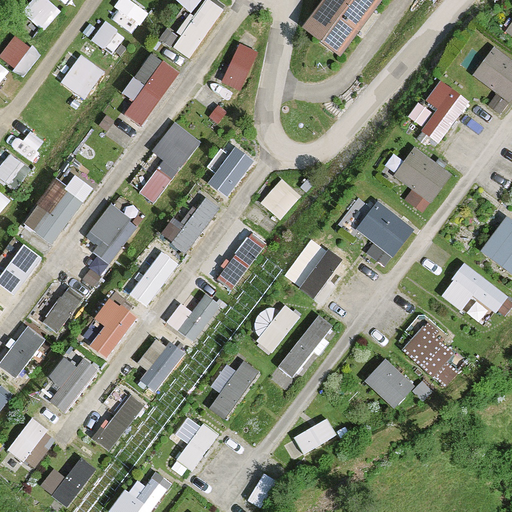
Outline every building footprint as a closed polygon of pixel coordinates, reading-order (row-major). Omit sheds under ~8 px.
[(45,0),(29,0),(19,11),(41,31),(58,12),(45,0)] [(128,0),(126,0),(114,16),(134,31),(145,15),(137,9),(138,7),(128,0)] [(140,0),(152,9),(158,0),(140,0)] [(178,37),(170,48),(185,60),(221,12),(204,0),(203,0),(191,17),(188,15),(173,34),(178,37)] [(377,0),(320,0),(299,30),(336,56),(377,0)] [(511,16),(502,29),(511,36),(511,16)] [(99,21),(88,44),(113,55),(123,32),(99,21)] [(11,37),(0,51),(0,58),(13,69),(28,49),(11,37)] [(237,46),(220,82),(238,90),(255,54),(237,46)] [(511,62),(490,46),(469,75),(508,104),(511,97),(511,62)] [(142,86),(121,115),(137,126),(176,73),(149,54),(131,78),(142,86)] [(79,55),(58,81),(83,100),(103,73),(79,55)] [(433,109),(418,130),(436,143),(466,103),(437,81),(422,101),(433,109)] [(217,105),(207,118),(216,125),(226,113),(217,105)] [(36,126),(57,138),(68,118),(48,106),(36,126)] [(161,161),(136,195),(152,207),(199,144),(170,122),(148,152),(161,161)] [(35,161),(45,139),(21,129),(11,151),(35,161)] [(412,147),(391,175),(429,203),(450,176),(412,147)] [(235,150),(209,186),(226,201),(254,164),(235,150)] [(8,154),(0,162),(0,181),(12,192),(29,172),(8,154)] [(149,154),(130,183),(138,188),(158,160),(149,154)] [(53,178),(19,224),(48,246),(90,190),(71,176),(64,186),(53,178)] [(280,179),(259,203),(279,220),(300,196),(280,179)] [(202,197),(167,243),(183,255),(218,209),(202,197)] [(356,197),(341,217),(352,225),(367,205),(356,197)] [(374,200),(352,229),(390,257),(412,228),(374,200)] [(98,242),(90,253),(108,266),(136,229),(127,222),(129,219),(107,203),(85,232),(98,242)] [(511,222),(505,217),(479,251),(511,276),(511,222)] [(151,241),(135,262),(160,281),(176,260),(151,241)] [(20,245),(0,271),(0,286),(11,295),(38,259),(20,245)] [(242,246),(221,273),(233,282),(254,255),(242,246)] [(307,283),(301,291),(317,302),(342,268),(327,257),(315,272),(300,261),(292,271),(307,283)] [(262,289),(276,270),(265,262),(250,281),(262,289)] [(452,282),(440,297),(457,311),(470,295),(492,313),(495,310),(502,316),(511,304),(505,298),(463,263),(449,280),(452,282)] [(75,276),(66,288),(65,286),(38,322),(56,335),(91,288),(75,276)] [(179,304),(164,323),(190,343),(219,306),(204,295),(190,313),(179,304)] [(101,327),(86,346),(104,359),(135,318),(118,305),(117,307),(105,298),(90,318),(101,327)] [(257,336),(253,341),(269,354),(297,317),(281,305),(269,321),(260,314),(249,329),(257,336)] [(315,315),(276,368),(290,378),(311,351),(317,355),(327,342),(322,338),(330,327),(315,315)] [(25,326),(0,359),(0,369),(13,380),(43,340),(25,326)] [(422,328),(402,351),(442,386),(454,372),(445,364),(453,354),(422,328)] [(143,374),(137,381),(153,394),(183,355),(167,343),(163,348),(152,339),(132,365),(143,374)] [(57,387),(46,401),(63,413),(95,371),(79,359),(72,367),(60,358),(45,377),(57,387)] [(383,359),(362,381),(391,408),(412,386),(383,359)] [(217,394),(206,409),(220,420),(256,372),(241,361),(233,371),(224,365),(207,387),(217,394)] [(116,412),(94,441),(108,452),(143,407),(116,386),(103,402),(116,412)] [(28,418),(3,450),(20,463),(22,461),(32,468),(46,450),(41,446),(48,438),(42,434),(45,431),(28,418)] [(175,462),(169,469),(178,476),(184,468),(189,472),(215,436),(200,425),(198,428),(185,418),(169,439),(182,449),(173,461),(175,462)] [(293,440),(283,445),(291,459),(334,436),(324,419),(291,437),(293,440)] [(122,446),(134,458),(154,437),(142,425),(122,446)] [(52,470),(38,487),(49,496),(48,497),(65,510),(95,471),(79,458),(63,478),(52,470)] [(122,490),(107,510),(109,511),(147,511),(169,484),(153,472),(133,499),(122,490)] [(260,472),(244,500),(262,510),(277,481),(260,472)]
